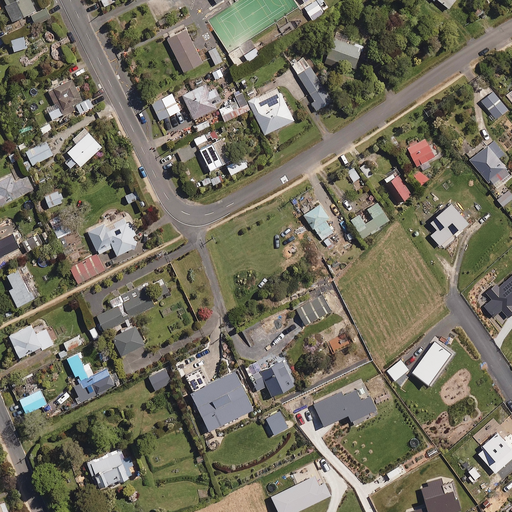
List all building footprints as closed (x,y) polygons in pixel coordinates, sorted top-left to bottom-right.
[(4,0),(6,3),(4,4),(12,20),(35,10),(30,0),(4,0)] [(323,0),(313,0),(304,6),(312,20),(324,13),(319,4),(324,1),(323,0)] [(50,17),(45,8),(31,15),(35,24),(50,17)] [(295,30),(290,21),(278,29),(284,37),(295,30)] [(202,61),(185,28),(166,38),(182,71),(202,61)] [(352,72),(363,42),(336,32),(325,63),(352,72)] [(27,47),(23,34),(10,38),(14,51),(27,47)] [(222,60),(215,46),(207,50),(214,64),(222,60)] [(260,55),(255,47),(244,54),(248,61),(260,55)] [(245,62),(237,49),(229,54),(236,66),(245,62)] [(311,66),(305,56),(292,65),(314,100),(311,102),(316,110),(333,99),(311,66)] [(82,99),(71,78),(48,90),(55,104),(47,108),(53,121),(75,109),(72,104),(82,99)] [(222,100),(215,87),(208,90),(205,83),(182,94),(193,118),(216,107),(215,103),(222,100)] [(294,119),(278,86),(248,101),(264,134),(294,119)] [(508,109),(493,91),(481,100),(496,118),(508,109)] [(249,109),(242,92),(235,96),(237,100),(219,109),(225,121),(249,109)] [(180,109),(172,93),(151,103),(159,119),(180,109)] [(92,106),(88,98),(75,104),(79,112),(92,106)] [(52,128),(49,123),(40,128),(43,134),(52,128)] [(101,146),(84,127),(73,138),(77,142),(61,157),(70,167),(76,161),(80,166),(101,146)] [(207,139),(203,132),(193,137),(197,145),(207,139)] [(400,145),(392,135),(387,139),(394,149),(400,145)] [(231,159),(220,138),(199,149),(210,170),(231,159)] [(417,165),(420,164),(423,170),(431,166),(428,160),(439,154),(435,146),(430,148),(425,138),(407,147),(417,165)] [(504,153),(494,140),(478,152),(475,147),(466,154),(488,182),(491,180),(494,184),(510,172),(498,157),(504,153)] [(53,154),(46,141),(26,151),(32,164),(53,154)] [(14,150),(7,153),(11,163),(18,160),(14,150)] [(374,173),(365,163),(359,167),(368,178),(374,173)] [(360,177),(353,167),(347,171),(353,181),(360,177)] [(428,178),(419,169),(413,174),(422,184),(428,178)] [(411,194),(394,171),(384,178),(388,183),(385,185),(398,203),(411,194)] [(15,181),(11,173),(0,178),(0,204),(34,188),(27,175),(15,181)] [(216,173),(202,180),(204,185),(211,181),(213,185),(220,181),(216,173)] [(511,197),(511,193),(508,189),(497,199),(503,206),(511,197)] [(61,192),(59,192),(58,190),(44,195),(48,206),(62,201),(62,199),(63,198),(61,192)] [(136,191),(125,195),(128,202),(138,199),(136,191)] [(389,220),(378,201),(367,208),(373,218),(365,223),(359,213),(351,218),(363,238),(380,228),(378,226),(389,220)] [(329,217),(320,203),(303,214),(313,229),(314,228),(322,239),(333,232),(325,219),(329,217)] [(140,243),(126,212),(87,230),(98,253),(113,246),(116,254),(140,243)] [(68,233),(62,218),(51,223),(58,238),(68,233)] [(40,244),(35,235),(22,242),(27,251),(40,244)] [(335,241),(330,235),(323,240),(327,246),(335,241)] [(0,244),(0,256),(16,249),(12,239),(0,244)] [(104,270),(96,253),(69,266),(77,283),(104,270)] [(24,281),(18,269),(7,275),(13,287),(9,289),(17,305),(40,294),(31,277),(24,281)] [(511,275),(499,287),(496,283),(486,292),(492,299),(484,306),(494,317),(502,310),(508,317),(511,313),(511,275)] [(164,298),(171,295),(164,284),(152,292),(157,300),(163,296),(164,298)] [(154,305),(144,285),(120,297),(130,317),(154,305)] [(129,317),(118,297),(110,301),(113,307),(97,315),(105,330),(129,317)] [(296,331),(320,316),(309,299),(285,314),(296,331)] [(35,333),(31,324),(8,335),(19,357),(40,346),(42,349),(53,343),(45,328),(35,333)] [(144,343),(135,324),(112,336),(121,354),(144,343)] [(80,341),(77,335),(63,342),(66,348),(80,341)] [(86,371),(78,352),(66,357),(75,376),(86,371)] [(278,365),(254,375),(265,401),(289,391),(278,365)] [(114,384),(105,368),(85,378),(87,381),(75,387),(82,401),(114,384)] [(168,370),(161,373),(165,382),(172,380),(168,370)] [(233,377),(189,395),(205,433),(249,414),(233,377)] [(47,402),(38,388),(19,400),(27,414),(47,402)] [(288,426),(280,410),(266,417),(274,433),(288,426)] [(123,456),(120,448),(86,462),(97,487),(118,479),(119,481),(132,475),(128,466),(133,464),(129,454),(123,456)]
